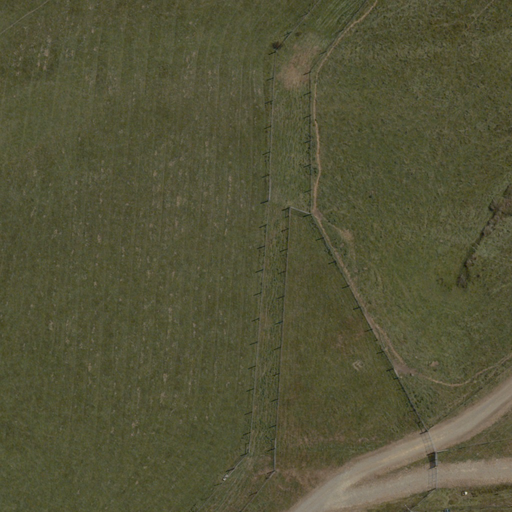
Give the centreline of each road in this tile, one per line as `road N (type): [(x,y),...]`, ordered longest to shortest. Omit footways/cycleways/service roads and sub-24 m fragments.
road 1 (track): [(511,387),(452,427),(362,465),(303,511)]
road 2 (track): [(511,469),(307,507)]
